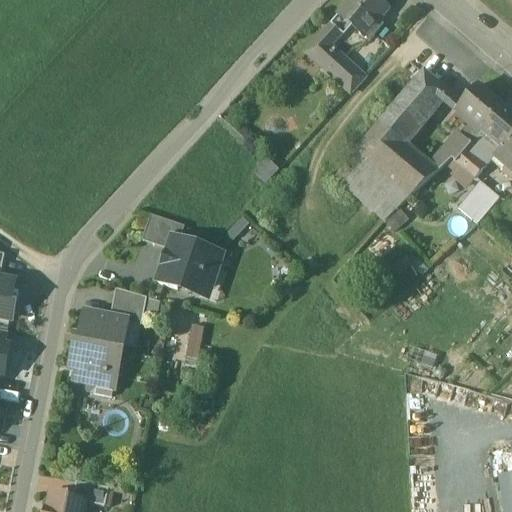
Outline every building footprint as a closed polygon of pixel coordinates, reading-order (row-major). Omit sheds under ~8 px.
[(354,0),(340,16),(365,38),(369,32),(374,36),(380,31),(375,26),(388,12),(375,0),(354,0)] [(332,27),(320,40),(330,49),(342,36),(332,27)] [(364,80),(334,53),(321,67),(351,95),(364,80)] [(426,75),(381,126),(405,146),(443,102),(449,95),(426,75)] [(503,110),(478,88),(462,106),(456,113),(472,126),(482,135),(503,110)] [(462,106),(449,95),(443,102),(456,113),(462,106)] [(511,117),(503,110),(482,135),(501,151),(504,153),(511,143),(511,117)] [(405,146),(381,126),(359,153),(412,198),(438,175),(430,168),(405,146)] [(472,126),(461,138),(472,147),(482,135),(472,126)] [(461,138),(458,135),(430,168),(438,175),(452,162),(456,165),(467,152),(472,147),(461,138)] [(501,151),(482,135),(472,147),(467,152),(486,169),(495,158),(501,151)] [(511,143),(504,153),(501,151),(495,158),(511,172),(511,143)] [(486,169),(467,152),(456,165),(475,182),(486,169)] [(412,198),(359,153),(335,181),(384,223),(412,198)] [(481,184),(459,210),(478,226),(500,201),(481,184)] [(185,229),(151,218),(142,244),(169,252),(173,240),(181,243),(185,229)] [(181,243),(173,240),(169,252),(157,285),(178,292),(180,286),(203,294),(209,291),(212,282),(209,276),(207,276),(215,254),(181,243)] [(0,283),(0,320),(11,322),(14,305),(10,304),(14,286),(0,283)] [(147,301),(116,292),(110,321),(127,324),(127,326),(142,329),(147,301)] [(110,321),(86,317),(81,343),(77,342),(71,371),(79,373),(77,384),(80,391),(91,392),(95,388),(98,377),(116,380),(127,326),(127,324),(110,321)] [(188,362),(201,363),(204,328),(190,327),(188,362)] [(8,336),(0,334),(0,348),(6,349),(8,336)] [(0,348),(0,377),(0,378),(4,379),(9,350),(6,349),(0,348)] [(109,491),(76,484),(73,502),(87,505),(87,506),(105,509),(109,491)] [(73,502),(50,498),(47,511),(85,511),(87,506),(87,505),(73,502)]
